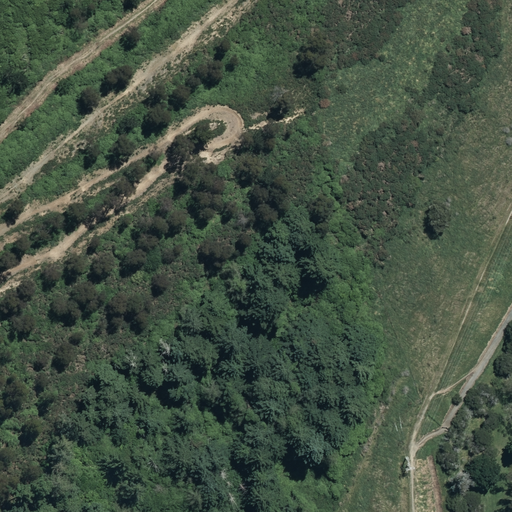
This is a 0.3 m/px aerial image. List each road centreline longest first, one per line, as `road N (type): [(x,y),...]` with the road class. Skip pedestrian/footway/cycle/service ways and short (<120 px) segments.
road 1 (track): [(413,460),(429,397),(511,211)]
road 2 (track): [(0,133),(127,0)]
